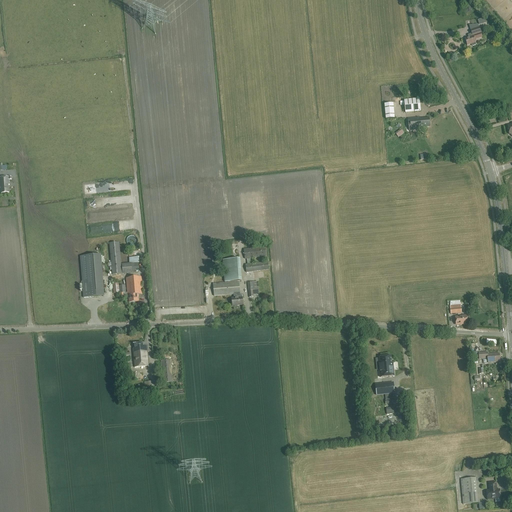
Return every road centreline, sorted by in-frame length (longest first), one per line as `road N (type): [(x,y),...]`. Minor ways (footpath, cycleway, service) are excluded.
road 1 (tertiary): [(0,330),(271,319),(511,334)]
road 2 (track): [(122,52),(148,325)]
road 3 (secondary): [(490,171),(431,55),(415,0)]
road 4 (secondary): [(511,330),(490,171)]
